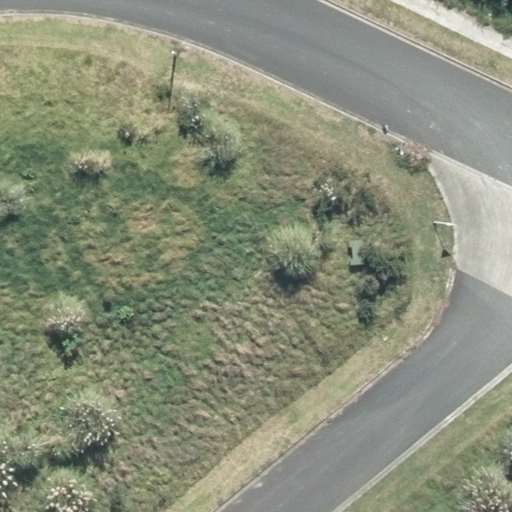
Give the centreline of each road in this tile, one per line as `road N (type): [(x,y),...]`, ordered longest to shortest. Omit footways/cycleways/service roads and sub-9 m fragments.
road 1 (residential): [(511,299),(282,511)]
road 2 (residential): [(244,0),(511,132)]
